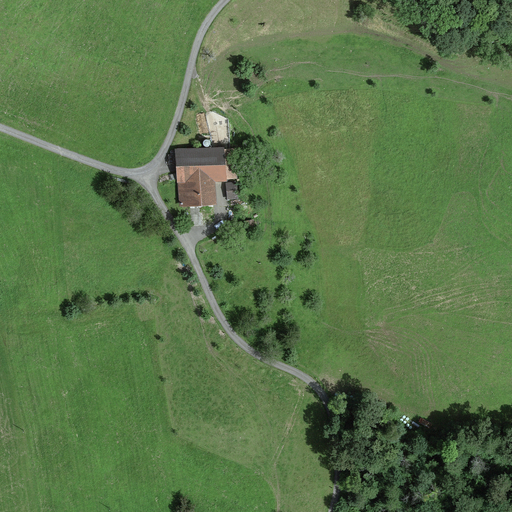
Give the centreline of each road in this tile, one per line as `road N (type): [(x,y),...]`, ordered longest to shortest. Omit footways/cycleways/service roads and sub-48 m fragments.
road 1 (unclassified): [(144,176),(229,333),(305,377),(323,398),(337,459),(331,511)]
road 2 (unclassified): [(225,0),(203,28),(164,154),(144,176)]
road 3 (unclassified): [(144,176),(0,127)]
